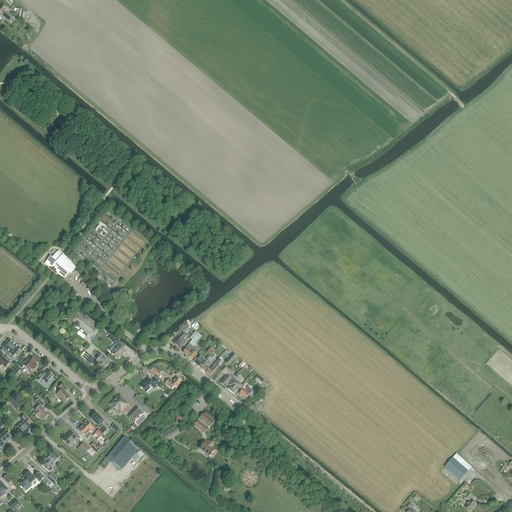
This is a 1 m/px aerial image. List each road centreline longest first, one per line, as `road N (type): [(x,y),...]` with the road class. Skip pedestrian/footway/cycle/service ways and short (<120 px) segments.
road 1 (tertiary): [(365,511),(167,352),(143,354),(103,385)]
road 2 (tertiary): [(0,474),(94,393)]
